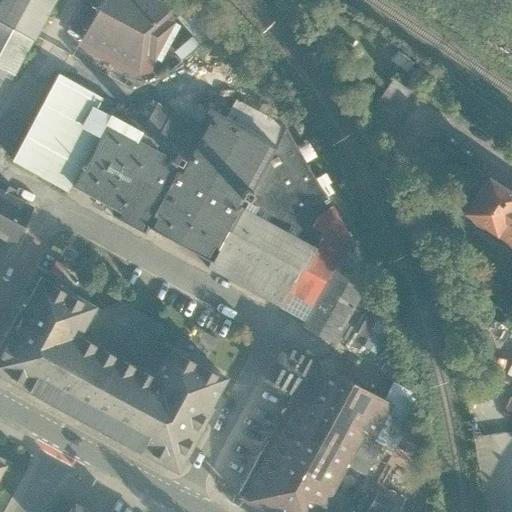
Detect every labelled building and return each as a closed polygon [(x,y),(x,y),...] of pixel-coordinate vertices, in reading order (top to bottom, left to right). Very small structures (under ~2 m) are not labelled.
[(171,0),(103,0),(80,43),(140,75),(152,54),(163,60),(184,20),(173,15),(178,4),(171,0)] [(221,30),(197,1),(181,14),(197,34),(179,49),(186,58),(221,30)] [(101,94),(57,70),(14,152),(120,211),(117,216),(145,230),(148,224),(211,258),(206,267),(304,320),(301,326),(334,344),(369,281),(339,265),(352,239),(284,125),(285,113),(253,79),(242,99),(236,96),(226,113),(206,102),(182,149),(95,103),(101,94)] [(367,115),(386,128),(412,91),(393,78),(367,115)] [(511,195),(486,180),(464,216),(495,237),(511,208),(511,195)] [(0,253),(7,239),(12,241),(34,201),(0,184),(0,253)] [(511,208),(495,237),(511,247),(511,208)] [(102,308),(37,269),(0,334),(0,373),(173,470),(226,374),(165,340),(161,322),(119,300),(102,308)] [(361,306),(350,325),(370,336),(380,317),(361,306)] [(261,378),(293,394),(309,402),(328,370),(280,346),(261,378)] [(238,497),(266,511),(323,511),(366,434),(375,437),(395,402),(328,370),(309,402),(293,394),(238,497)] [(0,480),(10,461),(0,455),(0,480)] [(365,511),(389,511),(396,497),(379,487),(365,511)] [(99,511),(76,499),(68,511),(99,511)]
